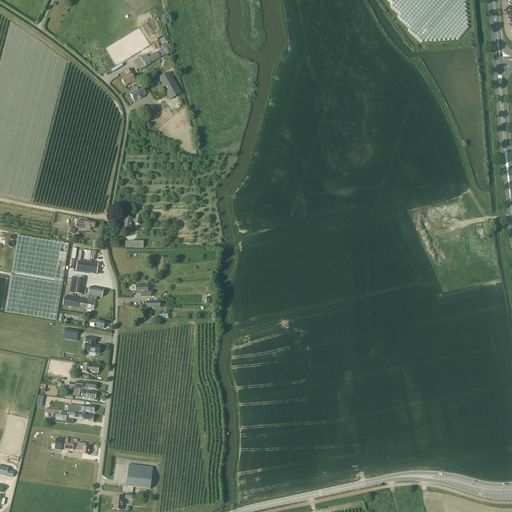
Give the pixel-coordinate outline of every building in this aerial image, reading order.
[(157,53),(148,58),(151,64),(160,58),(157,53)] [(144,56),(134,62),(140,71),(151,64),(148,58),(146,59),(144,56)] [(124,79),(121,81),(125,87),(132,83),(132,84),(135,82),(135,81),(137,80),(134,75),(133,74),(134,74),(131,69),(126,72),(128,75),(124,78),(124,79)] [(170,72),(158,79),(164,91),(162,92),(164,95),(166,94),(170,101),(182,94),(170,72)] [(141,88),(130,95),(134,102),(146,95),(141,88)] [(138,109),(141,113),(142,112),(147,110),(144,105),(139,108),(138,109)] [(123,230),(130,231),(132,219),(124,217),(123,223),(124,223),(123,230)] [(90,228),(94,229),(95,222),(85,221),(85,222),(78,221),(76,229),(89,231),(90,228)] [(17,237),(5,312),(56,321),(69,245),(17,237)] [(97,275),(98,265),(77,262),(76,272),(97,275)] [(78,277),(75,294),(82,295),(84,279),(78,277)] [(148,290),(148,286),(136,286),(136,294),(141,294),(141,297),(151,297),(151,290),(148,290)] [(88,299),(88,301),(93,302),(93,300),(96,301),(96,297),(102,298),(103,290),(90,288),(88,296),(89,296),(88,299)] [(65,297),(63,306),(87,310),(92,311),(92,310),(93,302),(94,302),(93,302),(88,301),(65,297)] [(104,327),(105,327),(105,325),(104,325),(105,322),(90,320),(89,323),(97,324),(96,327),(104,328),(104,327)] [(95,346),(95,339),(86,338),(85,342),(88,343),(88,345),(87,344),(86,352),(89,353),(89,355),(95,356),(95,354),(99,354),(100,346),(95,346)] [(89,372),(98,373),(99,367),(84,365),(83,373),(89,374),(89,372)] [(74,416),(74,417),(82,418),(81,421),(92,422),(93,416),(85,415),(85,414),(75,413),(74,416)] [(76,451),(82,452),(82,455),(88,456),(89,448),(85,448),(86,444),(77,443),(76,451)] [(126,487),(151,490),(153,468),(129,465),(126,487)] [(8,469),(0,466),(0,475),(12,478),(13,472),(7,471),(8,469)] [(114,510),(122,511),(123,498),(114,497),(113,503),(114,503),(114,510)]
